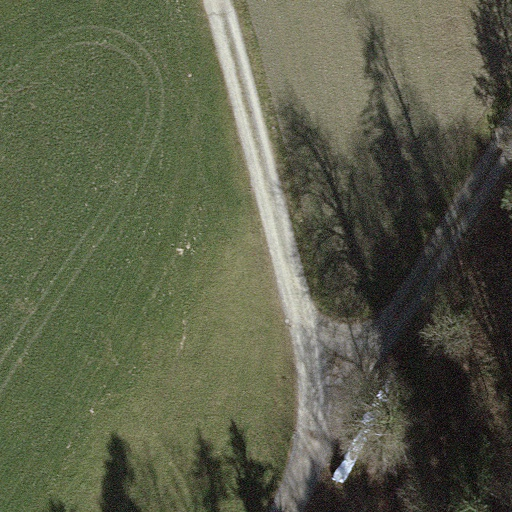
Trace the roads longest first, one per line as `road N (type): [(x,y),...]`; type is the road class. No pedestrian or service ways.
road 1 (track): [(218,0),(331,420)]
road 2 (track): [(331,420),(511,135)]
